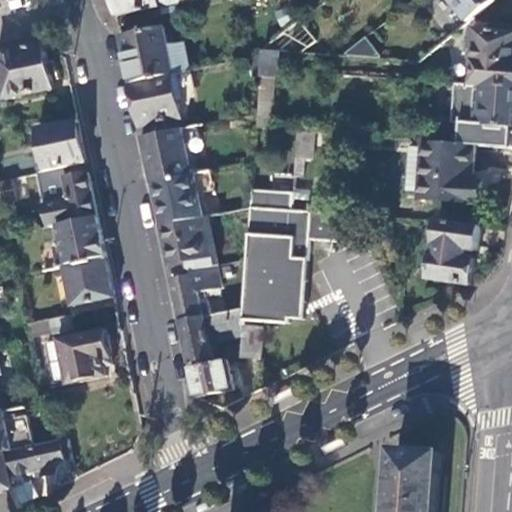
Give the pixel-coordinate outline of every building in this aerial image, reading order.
[(114,0),(119,18),(180,5),(178,0),(114,0)] [(305,5),(302,0),(290,0),(295,9),(305,5)] [(503,0),(450,0),(470,25),(503,0)] [(281,52),(328,55),(300,21),(264,51),(281,52)] [(165,30),(123,39),(133,84),(175,75),(192,72),(190,62),(173,66),(169,50),(165,30)] [(471,86),(511,89),(511,32),(475,30),(471,86)] [(45,46),(0,55),(0,70),(1,76),(7,101),(55,91),(45,46)] [(173,66),(190,62),(187,47),(169,50),(173,66)] [(281,52),(264,51),(262,77),(279,79),(281,52)] [(184,120),(175,75),(133,84),(142,129),(184,120)] [(258,113),(270,114),(273,81),(261,80),(258,113)] [(511,89),(471,86),(457,85),(454,124),(462,124),(461,145),(476,146),(509,149),(511,149),(511,89)] [(89,165),(80,122),(39,130),(45,157),(40,158),(41,166),(47,165),(48,173),(89,165)] [(194,177),(184,131),(144,139),(154,186),(194,177)] [(311,160),(312,133),(297,132),(296,159),(311,160)] [(461,145),(423,142),(422,148),(418,191),(418,198),(481,203),(483,181),(472,180),(476,146),(461,145)] [(418,191),(422,148),(410,147),(406,190),(418,191)] [(100,220),(91,174),(67,179),(71,202),(47,206),(51,229),(62,227),(100,220)] [(197,176),(194,177),(154,186),(163,229),(206,220),(197,176)] [(26,178),(1,183),(5,204),(30,199),(26,178)] [(294,197),(253,193),(245,311),(244,321),(289,324),(290,319),(305,321),(310,240),(349,243),(353,217),(293,212),(294,197)] [(66,247),(55,249),(60,270),(67,269),(109,261),(100,220),(62,227),(66,247)] [(207,220),(206,220),(163,229),(173,277),(195,272),(216,268),(207,220)] [(364,234),(381,235),(382,222),(365,220),(364,234)] [(482,227),(439,223),(436,246),(434,260),(431,280),(473,286),(477,260),(467,259),(468,251),(478,253),(482,227)] [(425,259),(434,260),(436,246),(427,245),(425,259)] [(117,300),(109,261),(67,269),(76,310),(117,300)] [(183,324),(214,317),(208,294),(225,290),(220,268),(216,268),(195,272),(196,278),(174,282),(183,324)] [(0,297),(0,308),(8,307),(6,296),(0,297)] [(244,326),(244,321),(245,311),(214,317),(183,324),(191,365),(214,360),(211,344),(243,337),(244,326)] [(51,321),(30,325),(33,336),(53,332),(51,321)] [(241,358),(261,360),(264,327),(244,326),(243,337),(241,358)] [(61,343),(70,382),(70,386),(109,378),(106,361),(114,360),(108,332),(61,342),(61,343)] [(57,385),(70,382),(61,343),(48,346),(57,385)] [(192,369),(198,399),(235,391),(229,361),(192,369)] [(0,455),(35,447),(29,418),(8,422),(5,413),(0,414),(0,455)] [(70,440),(35,447),(0,455),(0,493),(11,492),(25,485),(23,476),(39,472),(40,477),(59,473),(59,468),(62,468),(62,465),(67,464),(67,462),(75,460),(70,440)] [(393,511),(438,511),(443,453),(398,450),(393,511)]
